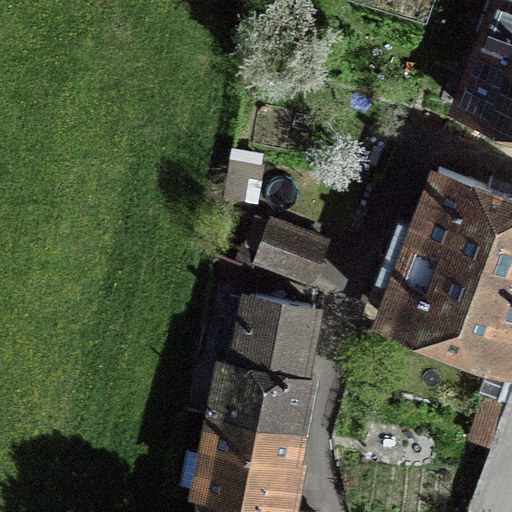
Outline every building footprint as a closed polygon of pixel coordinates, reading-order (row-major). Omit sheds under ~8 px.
[(511,129),(511,0),(500,0),(459,110),(511,129)] [(511,365),(511,197),(503,194),(507,182),(491,176),(487,188),(436,170),(413,232),(402,228),(397,242),(407,246),(381,316),(511,365)] [(253,259),(309,281),(324,244),(268,222),(253,259)] [(222,364),(212,415),(204,455),(185,451),(178,486),(198,490),(196,496),(193,511),(280,511),(284,493),(296,431),(302,403),(306,381),(297,379),(311,308),(248,296),(234,366),(222,364)] [(469,439),(489,446),(504,403),(482,397),(469,439)]
